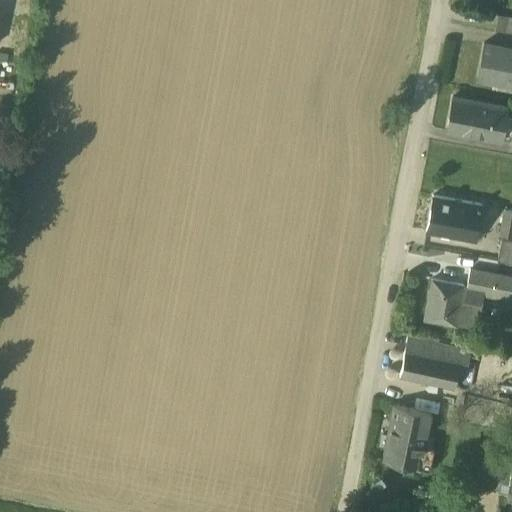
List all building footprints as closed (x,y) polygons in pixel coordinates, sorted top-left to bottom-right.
[(511,29),(511,14),(496,14),(495,29),(511,29)] [(502,46),(484,43),(478,77),(495,80),(496,76),(511,79),(510,83),(511,83),(511,50),(501,49),(502,46)] [(509,109),(452,98),(446,133),(503,143),(509,109)] [(482,205),(445,198),(434,196),(427,230),(475,239),(482,205)] [(511,211),(504,210),(500,236),(511,237),(511,211)] [(511,242),(506,241),(502,262),(511,263),(511,242)] [(511,286),(511,275),(468,268),(465,285),(463,293),(472,294),(510,301),(511,286)] [(465,285),(432,279),(431,287),(425,321),(458,326),(463,293),(465,285)] [(463,293),(458,326),(466,328),(472,294),(463,293)] [(466,346),(409,334),(405,351),(465,363),(469,346),(466,346)] [(465,363),(405,351),(400,376),(404,376),(460,388),(465,363)] [(430,412),(394,406),(384,462),(403,465),(403,466),(420,469),(430,412)] [(497,495),(511,495),(511,471),(498,471),(497,495)]
